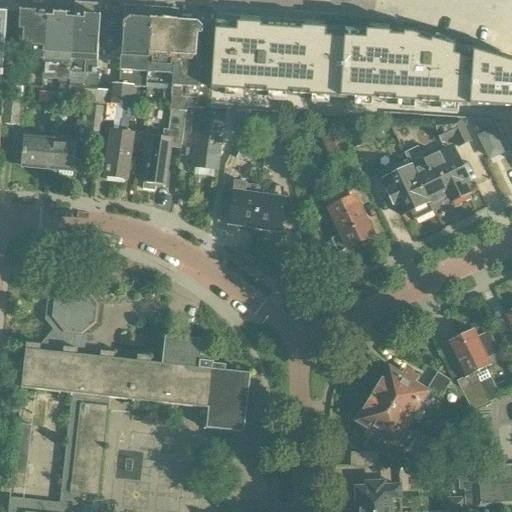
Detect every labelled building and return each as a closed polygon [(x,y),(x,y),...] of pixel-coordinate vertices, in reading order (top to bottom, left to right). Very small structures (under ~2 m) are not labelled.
[(19,13),(16,70),(28,71),(29,53),(43,54),(46,14),(19,12),(19,13)] [(43,54),(43,60),(71,62),(73,16),(46,14),(43,54)] [(71,62),(70,67),(84,67),(84,74),(96,75),(100,17),(73,16),(71,62)] [(109,85),(107,105),(134,107),(135,88),(146,89),(147,80),(150,21),(129,19),(123,24),(119,86),(109,85)] [(150,21),(147,80),(172,82),(176,22),(150,21)] [(172,82),(170,110),(186,111),(186,108),(198,109),(199,84),(207,85),(209,52),(201,51),(202,46),(209,47),(210,25),(176,22),(172,82)] [(214,55),(210,109),(383,120),(383,114),(493,121),(511,160),(511,66),(473,55),(428,41),(428,40),(425,39),(425,41),(413,37),(414,36),(412,36),(411,35),(411,37),(399,36),(399,35),(396,34),(396,35),(330,31),(299,29),(299,28),(296,28),(296,29),(284,28),(284,27),(281,27),(281,28),(269,27),(269,26),(266,26),(266,27),(236,24),(216,23),(216,24),(216,25),(214,55)] [(4,118),(3,125),(20,126),(20,102),(14,102),(4,101),(4,118)] [(114,122),(106,180),(125,182),(132,135),(126,134),(128,123),(133,123),(134,107),(107,105),(106,121),(114,122)] [(144,184),(143,191),(155,193),(156,187),(166,188),(172,144),(181,145),(186,111),(170,110),(167,131),(163,130),(162,139),(152,137),(145,184),(144,184)] [(198,114),(192,167),(218,170),(224,117),(198,114)] [(461,122),(436,123),(437,133),(442,144),(454,138),(459,148),(471,142),(461,122)] [(260,124),(259,137),(271,138),(284,139),(281,126),(260,124)] [(367,124),(352,126),(355,147),(370,146),(367,124)] [(338,126),(319,134),(332,163),(350,154),(338,126)] [(491,132),(480,137),(490,159),(501,153),(491,132)] [(241,135),(231,156),(242,161),(254,136),(241,135)] [(15,137),(13,154),(23,154),(22,169),(48,171),(51,141),(15,137)] [(284,139),(271,138),(276,164),(288,162),(284,139)] [(51,141),(48,171),(58,172),(58,177),(72,178),(72,173),(74,173),(75,161),(85,162),(87,144),(51,141)] [(417,148),(404,155),(407,161),(406,162),(430,208),(449,199),(451,203),(468,195),(463,185),(469,182),(452,148),(424,162),(417,148)] [(406,162),(381,174),(384,181),(384,182),(389,192),(388,193),(393,205),(395,204),(401,217),(411,212),(415,221),(432,212),(430,208),(406,162)] [(235,183),(229,227),(254,231),(259,196),(244,194),(246,185),(235,183)] [(259,196),(254,231),(280,235),(285,200),(283,189),(275,188),(274,198),(259,196)] [(346,191),(326,200),(330,209),(329,210),(334,220),(333,221),(341,236),(331,240),(337,254),(347,249),(347,250),(372,238),(358,209),(357,209),(352,198),(350,200),(346,191)] [(9,499),(7,511),(96,511),(109,399),(208,410),(205,429),(243,433),(250,374),(227,372),(228,366),(215,365),(216,358),(201,356),(202,341),(164,337),(161,365),(150,364),(151,358),(137,356),(136,362),(113,360),(114,354),(89,351),(82,339),(99,326),(101,304),(87,288),(66,285),(49,299),(47,320),(60,336),(51,347),(25,345),(21,389),(71,395),(59,504),(9,499)] [(459,339),(448,344),(465,377),(468,382),(459,386),(471,411),(489,402),(481,386),(496,379),(489,365),(489,366),(485,358),(497,352),(488,333),(476,339),(472,332),(469,334),(466,333),(460,336),(459,339)] [(377,378),(367,393),(409,419),(416,407),(423,411),(431,398),(424,394),(425,394),(413,387),(419,377),(405,369),(400,378),(389,372),(383,382),(377,378)] [(436,373),(427,389),(441,397),(445,389),(454,395),(458,388),(449,383),(450,382),(436,373)] [(367,393),(358,408),(365,412),(359,422),(369,428),(365,434),(379,442),(383,436),(394,443),(401,447),(409,434),(402,430),(409,419),(367,393)] [(352,454),(352,467),(376,466),(376,455),(352,454)] [(511,465),(478,467),(480,505),(511,503),(511,465)] [(356,501),(353,504),(353,511),(400,511),(399,487),(383,488),(383,483),(365,484),(366,488),(356,489),(356,501)] [(465,511),(465,503),(443,504),(443,511),(465,511)]
